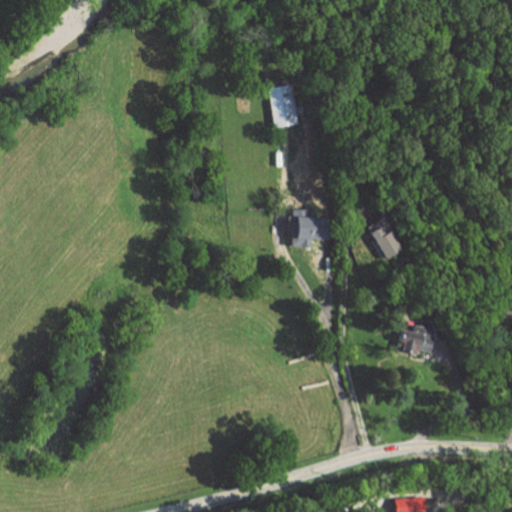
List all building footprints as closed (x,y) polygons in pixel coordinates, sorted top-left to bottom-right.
[(295,125),(290,84),(265,87),(269,127),(295,125)] [(325,238),(325,216),(306,217),(306,210),(292,210),(292,237),(298,237),(298,244),(309,244),(309,238),(325,238)] [(367,225),(379,259),(398,252),(386,218),(367,225)] [(428,353),(435,325),(410,319),(409,326),(400,323),(394,350),(411,354),(412,349),(428,353)] [(390,499),(390,511),(422,511),(421,498),(390,499)]
